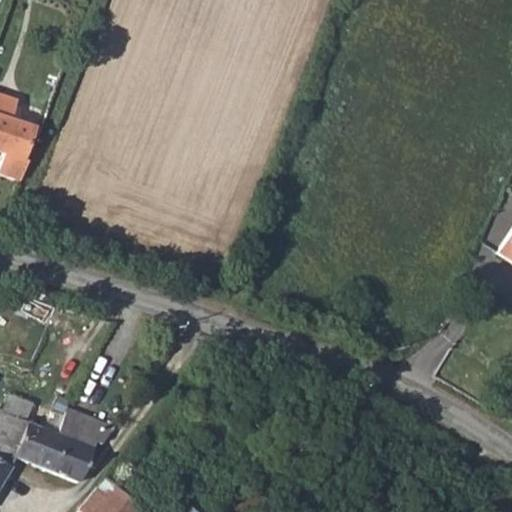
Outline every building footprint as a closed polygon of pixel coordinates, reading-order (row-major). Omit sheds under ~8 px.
[(15,104),(0,98),(0,155),(4,157),(0,169),(0,176),(16,182),(19,174),(29,138),(31,138),(33,131),(9,123),(15,104)] [(511,229),(496,254),(511,264),(511,229)] [(60,438),(47,473),(72,483),(76,480),(91,444),(95,445),(110,429),(62,408),(52,435),(60,438)] [(0,466),(5,470),(10,459),(47,473),(60,438),(52,435),(33,427),(0,414),(0,466)] [(199,454),(167,492),(192,511),(265,511),(267,510),(199,454)] [(140,511),(100,479),(73,511),(140,511)] [(192,511),(167,492),(151,511),(152,511),(192,511)]
